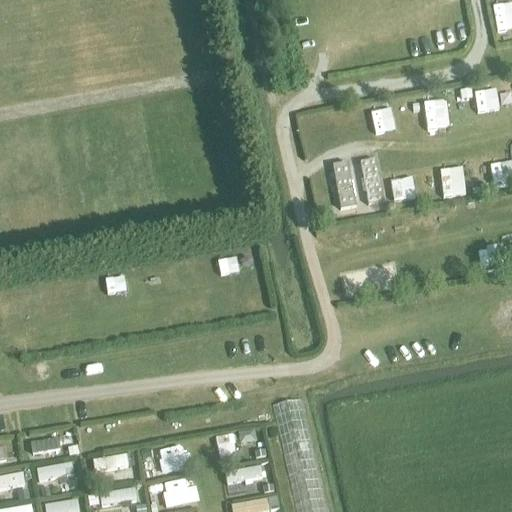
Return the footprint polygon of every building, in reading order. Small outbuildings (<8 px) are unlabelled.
[(511,5),(495,7),(498,29),(511,27),(511,5)] [(496,90),(475,94),(478,114),(500,111),(496,90)] [(429,133),(453,128),(448,100),(424,104),(429,133)] [(511,161),(491,165),(495,190),(511,187),(511,161)] [(375,163),(360,166),(368,210),(384,207),(375,163)] [(331,169),(340,213),(355,210),(347,166),(331,169)] [(464,168),(441,170),(443,198),(466,197),(464,168)] [(414,179),(392,181),(394,202),(416,200),(414,179)] [(479,251),(482,269),(510,263),(506,246),(479,251)] [(126,277),(109,283),(113,295),(130,290),(126,277)] [(324,511),(299,401),(270,408),(294,511),(324,511)] [(235,436),(218,437),(219,459),(236,459),(235,436)] [(32,442),(32,453),(60,453),(59,442),(32,442)] [(160,453),(166,473),(189,466),(183,446),(160,453)] [(0,461),(8,460),(5,447),(0,448),(0,461)] [(77,449),(67,451),(69,459),(79,457),(77,449)] [(150,452),(140,454),(142,462),(151,460),(150,452)] [(264,452),(254,454),(256,461),(266,459),(264,452)] [(94,459),(95,474),(128,472),(128,457),(94,459)] [(74,465),(38,469),(39,481),(75,476),(74,465)] [(225,473),(227,485),(263,480),(262,468),(225,473)] [(0,492),(27,485),(23,472),(0,478),(0,492)] [(188,504),(186,481),(169,482),(171,506),(188,504)] [(273,488),(263,489),(264,496),(274,494),(273,488)] [(95,510),(138,501),(135,489),(93,497),(95,510)] [(49,490),(40,492),(41,500),(50,498),(49,490)] [(27,492),(16,494),(18,504),(29,502),(27,492)] [(232,511),(269,511),(267,500),(231,507),(232,511)] [(278,511),(276,500),(268,502),(269,511),(278,511)] [(46,511),(80,511),(79,502),(46,505),(46,511)]
